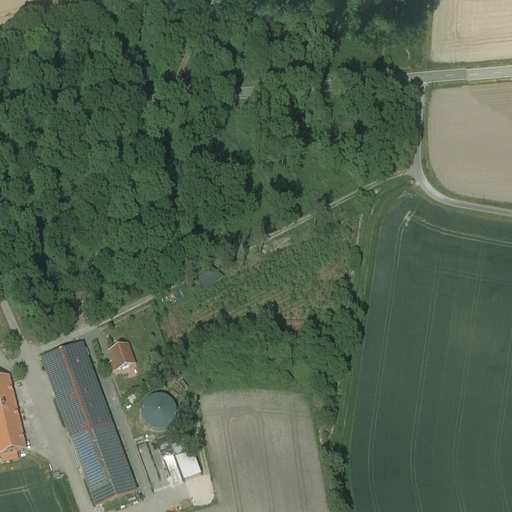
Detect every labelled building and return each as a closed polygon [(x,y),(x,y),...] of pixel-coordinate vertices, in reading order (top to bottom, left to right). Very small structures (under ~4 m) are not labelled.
[(82,347),(42,362),(96,508),(135,494),(82,347)] [(127,348),(110,354),(114,364),(110,365),(113,374),(117,372),(117,373),(134,367),(127,348)] [(0,380),(0,457),(26,452),(8,379),(0,380)] [(167,399),(163,398),(157,397),(152,399),(149,401),(145,405),(143,410),(143,416),(146,423),(150,427),(153,429),(159,430),(165,429),(170,426),(174,420),(175,414),(174,408),(171,403),(167,399)] [(190,483),(207,477),(198,453),(181,459),(190,483)]
